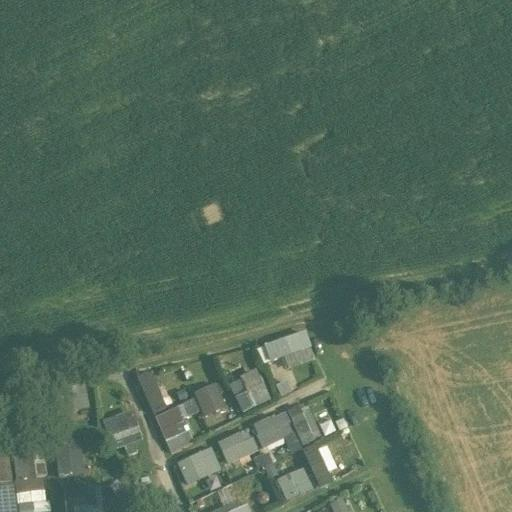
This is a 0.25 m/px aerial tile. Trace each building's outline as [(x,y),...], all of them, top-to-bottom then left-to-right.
[(277,397),(289,393),(283,372),(312,363),(302,332),(254,347),(260,365),(276,360),(283,381),(273,384),(277,397)] [(149,415),(167,408),(151,370),(134,377),(149,415)] [(255,371),(227,381),(239,413),(267,402),(255,371)] [(213,384),(191,394),(202,418),(224,407),(213,384)] [(81,391),(50,396),(53,418),(84,413),(81,391)] [(169,453),(192,442),(182,420),(197,413),(191,400),(153,417),(169,453)] [(251,427),(262,452),(295,437),(300,447),(320,438),(304,403),(251,427)] [(130,417),(104,426),(112,451),(139,443),(130,417)] [(70,422),(55,426),(58,439),(73,436),(70,422)] [(245,429),(215,445),(227,467),(257,452),(245,429)] [(76,446),(56,449),(60,478),(81,475),(76,446)] [(275,480),(284,503),(329,484),(313,446),(298,452),(305,467),(275,480)] [(211,448),(175,462),(185,486),(220,472),(211,448)] [(28,452),(13,454),(17,481),(31,479),(28,452)] [(7,454),(0,454),(0,484),(10,483),(7,454)] [(40,483),(16,486),(18,504),(43,501),(40,483)] [(14,511),(11,488),(0,489),(0,511),(14,511)] [(248,511),(246,505),(236,509),(227,489),(207,497),(213,510),(209,511),(248,511)] [(92,492),(65,495),(67,511),(94,508),(92,492)] [(346,511),(341,500),(329,505),(332,511),(346,511)]
